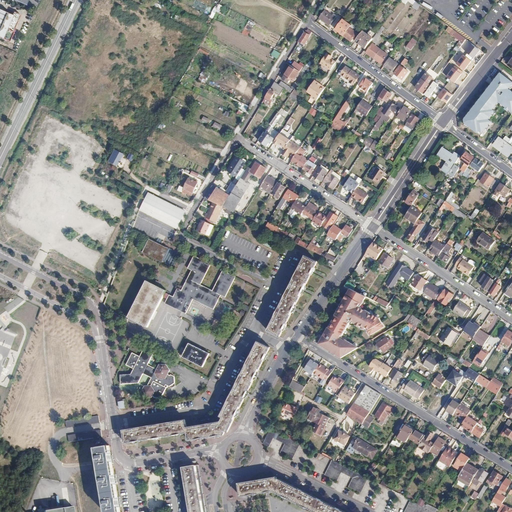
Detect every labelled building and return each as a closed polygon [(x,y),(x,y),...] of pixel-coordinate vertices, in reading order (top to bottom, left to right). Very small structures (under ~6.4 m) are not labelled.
[(412,6),(417,10),(420,5),(416,2),(412,6)] [(0,7),(0,34),(10,39),(23,12),(15,9),(13,13),(0,7)] [(335,18),(332,15),(325,10),(319,18),(330,25),(335,18)] [(350,20),(354,22),(354,21),(357,18),(358,16),(355,13),(350,20)] [(436,17),(434,19),(444,26),(446,24),(436,17)] [(350,28),(351,26),(343,20),(336,30),(344,36),(350,28)] [(384,28),(382,26),(379,30),(375,36),(373,39),(375,42),(382,32),(381,32),(384,28)] [(456,32),(449,26),(446,31),(453,36),(456,32)] [(353,39),(358,34),(350,28),(344,36),(352,42),(353,39)] [(305,30),(298,42),(299,42),(298,44),(303,47),(312,32),(309,30),(305,30)] [(360,35),(356,41),(366,49),(373,39),(363,31),(360,35)] [(456,32),(453,36),(460,41),(463,43),(466,39),(463,37),(456,32)] [(443,42),(437,38),(434,41),(441,46),(444,43),(443,42)] [(466,39),(463,43),(455,54),(448,63),(451,65),(462,49),(465,51),(471,43),(466,39)] [(407,47),(411,50),(416,44),(411,41),(407,47)] [(455,54),(463,43),(460,41),(452,51),(455,54)] [(366,53),(374,58),(380,49),(373,44),(366,53)] [(476,47),(457,70),(462,74),(481,51),(476,47)] [(388,55),(380,49),(374,58),(381,64),(388,55)] [(330,70),(336,62),(331,59),(332,58),(326,54),(320,63),(330,70)] [(398,64),(390,58),(384,66),(392,72),(398,64)] [(311,62),(308,61),(300,72),(303,74),(311,62)] [(296,69),(290,66),(282,79),(288,83),(290,80),(293,82),(300,72),(296,69)] [(346,79),(352,70),(346,66),(340,75),(346,79)] [(400,66),(394,74),(402,80),(408,72),(400,66)] [(445,69),(439,77),(447,83),(453,75),(445,69)] [(360,76),(352,70),(346,79),(350,81),(349,83),(353,85),(360,76)] [(511,85),(511,81),(500,72),(464,119),(465,123),(482,136),(493,122),(489,119),(495,112),(492,110),(498,102),(511,112),(511,91),(509,90),(511,85)] [(425,74),(422,79),(415,88),(424,94),(430,85),(434,80),(425,74)] [(361,91),(366,95),(373,83),(367,79),(364,83),(363,83),(360,87),(362,89),(361,91)] [(279,85),(284,88),(291,93),(292,92),(293,91),(291,90),(292,89),(281,81),(279,85)] [(316,101),(324,90),(318,86),(320,84),(314,81),(307,92),(312,95),(311,97),(316,101)] [(274,82),(265,97),(270,100),(275,92),(280,95),(284,88),(279,85),(274,82)] [(433,91),(430,88),(424,95),(428,98),(433,91)] [(392,94),(384,89),(378,98),(380,99),(382,101),(384,99),(387,102),(392,94)] [(357,95),(355,94),(349,103),(351,104),(357,95)] [(289,97),(285,103),(290,108),(295,102),(289,97)] [(362,100),(356,109),(366,116),(372,107),(362,100)] [(390,102),(388,106),(382,116),(380,118),(378,121),(376,125),(380,127),(385,119),(388,121),(390,117),(388,115),(392,109),(394,111),(397,107),(390,102)] [(382,116),(388,106),(384,104),(379,110),(380,111),(378,113),(380,114),(382,116)] [(401,109),(398,114),(396,116),(404,121),(407,118),(408,118),(410,115),(409,115),(411,111),(403,106),(401,109)] [(281,108),(278,113),(281,116),(284,117),(288,112),(281,108)] [(314,117),(318,111),(312,108),(309,113),(314,117)] [(343,129),(346,124),(342,121),(340,123),(338,121),(345,110),(342,108),(333,122),(333,123),(335,124),(338,126),(343,129)] [(278,113),(264,132),(265,132),(259,140),(268,146),(270,142),(271,143),(274,138),(269,134),(272,129),(281,116),(278,113)] [(407,122),(405,125),(412,130),(420,119),(413,115),(408,122),(407,122)] [(269,134),(274,138),(278,133),(272,129),(269,134)] [(359,138),(361,134),(353,129),(350,133),(359,138)] [(259,139),(263,134),(257,130),(254,135),(259,139)] [(280,134),(274,143),(277,145),(276,147),(280,149),(282,146),(285,148),(290,141),(280,134)] [(508,141),(501,151),(509,156),(511,151),(511,146),(511,143),(511,136),(509,140),(508,141)] [(363,143),(366,145),(369,147),(370,149),(375,142),(368,137),(363,143)] [(501,151),(508,141),(505,138),(503,141),(499,138),(493,145),(501,151)] [(282,154),(286,156),(287,154),(294,158),(300,148),(290,141),(285,148),(283,151),(282,154)] [(300,148),(294,158),(293,159),(292,161),(296,163),(296,164),(299,166),(301,167),(301,166),(306,159),(307,158),(303,155),(307,149),(302,145),(300,148)] [(448,174),(455,164),(460,156),(455,152),(453,154),(443,147),(437,155),(446,162),(441,170),(448,175),(448,174)] [(122,155),(114,151),(109,159),(117,164),(122,155)] [(374,155),(367,151),(362,158),(365,160),(366,159),(369,161),(374,155)] [(388,151),(384,157),(388,160),(392,154),(388,151)] [(468,168),(469,166),(468,166),(474,157),(466,152),(461,160),(465,163),(464,165),(465,166),(462,170),(465,172),(468,168)] [(130,153),(126,159),(131,162),(135,156),(130,153)] [(383,158),(379,155),(376,158),(383,163),(386,160),(383,158)] [(238,156),(228,171),(237,177),(246,162),(238,156)] [(476,159),(471,166),(479,172),(484,164),(476,159)] [(309,160),(308,161),(304,167),(303,169),(311,174),(313,170),(315,171),(317,168),(316,167),(316,165),(314,164),(309,161),(309,160)] [(247,182),(252,175),(253,173),(257,176),(261,178),(267,169),(257,162),(252,169),(248,167),(240,181),(232,193),(242,198),(251,184),(247,182)] [(459,167),(455,164),(448,174),(453,177),(459,167)] [(328,172),(319,166),(313,175),(322,181),(328,172)] [(384,173),(377,168),(369,178),(377,183),(384,173)] [(331,170),(323,182),(334,189),(341,179),(340,176),(331,170)] [(494,178),(486,173),(480,182),(484,184),(483,185),(485,186),(486,185),(488,187),(489,186),(492,188),(497,181),(494,179),(494,178)] [(275,181),(271,178),(268,176),(262,186),(265,188),(269,191),(272,193),(274,190),(278,183),(275,181)] [(198,183),(197,182),(194,181),(189,178),(181,194),(185,196),(186,193),(191,196),(198,183)] [(232,193),(240,181),(236,178),(233,183),(232,182),(230,187),(226,193),(230,196),(232,193)] [(357,188),(359,184),(350,178),(344,187),(353,194),(357,188)] [(286,188),(278,183),(274,190),(278,193),(275,197),(279,199),(286,188)] [(510,189),(501,183),(495,191),(496,191),(494,195),(498,197),(500,194),(505,197),(510,189)] [(213,185),(205,198),(209,200),(217,188),(213,185)] [(223,207),(230,196),(226,193),(217,188),(209,200),(214,202),(223,207)] [(368,195),(357,188),(353,194),(351,196),(362,203),(368,195)] [(289,189),(278,206),(281,208),(287,199),(294,204),(297,201),(300,196),(289,189)] [(412,206),(419,194),(413,190),(405,202),(409,205),(411,207),(412,206)] [(452,192),(445,201),(448,203),(449,200),(451,198),(452,198),(454,194),(452,192)] [(149,193),(141,210),(177,229),(186,212),(149,193)] [(233,212),(242,198),(232,193),(230,196),(223,207),(233,212)] [(445,201),(441,198),(436,205),(441,208),(445,201)] [(288,214),(292,216),(296,211),(299,213),(302,215),(303,213),(307,207),(297,201),(294,204),(288,214)] [(455,207),(448,203),(445,201),(441,208),(440,210),(442,211),(445,207),(453,212),(455,208),(455,207)] [(223,207),(214,202),(208,214),(206,213),(205,217),(215,222),(223,207)] [(303,213),(312,219),(319,209),(310,202),(307,207),(303,213)] [(407,213),(405,217),(415,224),(416,222),(418,219),(420,216),(422,213),(412,206),(411,207),(409,210),(407,213)] [(453,212),(452,213),(463,220),(464,218),(466,215),(455,208),(453,212)] [(479,211),(476,208),(471,216),(474,218),(479,211)] [(321,209),(319,209),(312,219),(314,220),(319,212),(321,209)] [(338,216),(331,211),(327,217),(326,219),(322,225),(328,228),(330,225),(332,226),(338,216)] [(321,227),(322,225),(326,219),(322,216),(323,215),(319,212),(314,220),(313,222),(321,227)] [(466,215),(464,218),(475,226),(477,223),(466,215)] [(424,223),(418,219),(416,222),(415,224),(414,226),(413,227),(414,227),(407,238),(412,241),(424,223)] [(211,224),(203,220),(197,231),(206,235),(211,224)] [(267,224),(265,228),(271,231),(276,233),(279,229),(267,224)] [(336,240),(337,239),(340,234),(343,230),(334,225),(328,235),(336,240)] [(353,229),(347,225),(342,233),(348,237),(353,229)] [(432,243),(439,233),(431,228),(424,239),(427,242),(428,240),(432,243)] [(279,229),(276,233),(282,236),(287,239),(290,233),(291,233),(289,232),(288,234),(279,229)] [(495,241),(483,232),(477,241),(489,250),(495,241)] [(445,247),(442,252),(439,257),(447,263),(450,258),(447,256),(448,254),(447,253),(451,247),(450,246),(453,242),(450,239),(445,247)] [(170,249),(151,240),(145,253),(163,262),(170,249)] [(442,252),(445,247),(436,240),(429,250),(439,256),(442,252)] [(455,249),(459,251),(462,246),(461,245),(464,241),(462,240),(459,244),(457,243),(454,247),(456,247),(455,249)] [(379,257),(384,249),(373,242),(365,255),(367,257),(371,252),(379,257)] [(507,244),(500,254),(503,255),(505,252),(506,252),(510,246),(508,245),(507,244)] [(328,253),(325,257),(334,262),(337,258),(328,253)] [(394,260),(385,253),(379,262),(388,268),(394,260)] [(168,299),(166,303),(172,306),(186,314),(194,299),(214,309),(221,295),(226,297),(236,277),(224,270),(213,291),(201,284),(211,264),(195,256),(188,268),(192,270),(182,291),(178,289),(174,297),(170,295),(166,293),(167,291),(147,281),(129,317),(148,327),(164,297),(168,299)] [(318,262),(306,256),(268,331),(280,337),(285,327),(294,309),(304,290),(313,271),(318,262)] [(468,263),(459,258),(455,265),(458,267),(457,268),(468,276),(474,267),(475,264),(475,263),(471,260),(469,261),(468,263)] [(404,266),(401,264),(391,278),(396,282),(401,274),(410,280),(414,273),(406,267),(404,266)] [(424,292),(430,283),(418,275),(416,279),(414,278),(409,286),(419,292),(418,294),(417,293),(416,295),(421,298),(424,292)] [(489,293),(498,280),(498,279),(495,278),(494,280),(489,277),(482,287),(487,290),(486,291),(489,293)] [(500,282),(498,280),(489,293),(494,296),(501,286),(498,285),(500,282)] [(348,288),(354,290),(355,287),(356,286),(348,282),(345,286),(348,288)] [(430,283),(424,292),(434,299),(440,289),(430,283)] [(437,298),(442,290),(440,289),(434,299),(435,300),(437,298)] [(445,291),(442,289),(442,290),(437,298),(439,299),(439,300),(446,305),(453,295),(445,290),(445,291)] [(406,310),(404,308),(397,303),(400,298),(395,295),(389,303),(387,307),(391,310),(389,314),(395,318),(396,317),(400,320),(402,317),(405,320),(409,315),(410,313),(408,311),(409,310),(407,308),(406,310)] [(389,303),(376,296),(376,297),(373,300),(387,307),(389,303)] [(438,303),(435,300),(427,312),(430,314),(431,315),(438,303)] [(466,320),(473,310),(460,301),(453,311),(466,320)] [(430,314),(427,312),(421,321),(417,328),(419,329),(421,330),(423,327),(422,326),(430,314)] [(412,316),(409,315),(405,320),(411,323),(417,328),(421,321),(413,315),(412,316)] [(419,329),(417,328),(411,323),(409,325),(416,329),(412,335),(414,336),(419,329)] [(454,345),(461,335),(448,327),(440,340),(450,346),(452,343),(454,345)] [(414,336),(417,338),(420,334),(428,340),(430,336),(421,330),(419,329),(414,336)] [(473,339),(484,346),(490,336),(480,329),(474,339),(473,339)] [(511,332),(509,330),(502,341),(510,346),(511,343),(511,332)] [(473,339),(474,339),(466,333),(461,340),(469,345),(473,339)] [(400,334),(396,337),(400,343),(404,341),(400,334)] [(389,341),(387,338),(378,344),(377,346),(379,351),(382,349),(384,352),(393,346),(392,345),(394,344),(392,340),(389,341)] [(187,427),(186,420),(124,430),(126,443),(188,433),(189,441),(224,435),(226,431),(228,432),(234,421),(238,412),(246,395),(256,375),(266,357),(270,347),(259,341),(221,417),(223,418),(221,422),(187,427)] [(210,354),(189,343),(187,348),(183,357),(203,367),(210,354)] [(155,351),(146,346),(140,356),(133,353),(127,365),(134,369),(131,374),(121,375),(121,384),(139,383),(144,374),(152,378),(148,386),(145,386),(142,392),(146,398),(152,397),(153,396),(155,396),(155,398),(162,397),(167,387),(166,387),(167,385),(170,387),(175,383),(175,376),(171,374),(170,376),(168,374),(170,370),(167,365),(160,365),(157,369),(155,368),(148,365),(155,351)] [(482,349),(474,361),(481,366),(489,354),(482,349)] [(449,354),(458,360),(459,361),(460,360),(449,353),(449,354)] [(430,356),(427,354),(422,361),(425,362),(424,365),(433,371),(440,361),(430,355),(430,356)] [(449,358),(448,359),(452,361),(452,362),(456,364),(458,360),(449,354),(447,357),(449,358)] [(391,371),(393,368),(384,362),(384,363),(382,362),(382,361),(376,358),(371,366),(373,367),(372,368),(376,371),(377,369),(383,373),(383,372),(388,376),(391,371)] [(393,368),(391,371),(393,372),(390,376),(398,382),(403,374),(397,370),(403,360),(400,358),(393,368)] [(313,375),(314,373),(319,365),(311,360),(305,370),(313,375)] [(329,370),(320,364),(319,365),(314,373),(324,378),(327,380),(332,373),(329,371),(329,370)] [(465,368),(464,368),(457,364),(455,368),(462,372),(465,368)] [(439,374),(434,381),(437,384),(436,385),(441,388),(446,380),(442,377),(443,376),(439,374)] [(466,377),(475,383),(476,381),(477,380),(477,378),(471,374),(470,376),(467,375),(466,377)] [(486,387),(491,381),(480,374),(477,378),(477,380),(476,381),(486,387)] [(340,381),(338,379),(334,376),(328,386),(334,389),(333,391),(337,393),(345,381),(341,379),(340,381)] [(449,382),(446,380),(441,388),(450,395),(456,387),(455,387),(458,383),(451,378),(449,382)] [(491,381),(501,388),(503,384),(493,378),(491,381)] [(302,393),(305,386),(292,380),(289,388),(302,393)] [(407,380),(402,387),(405,389),(415,396),(415,395),(420,398),(425,390),(411,380),(409,382),(407,380)] [(499,392),(501,388),(491,381),(486,387),(492,391),(493,388),(499,392)] [(366,385),(348,415),(360,423),(363,425),(363,424),(368,415),(381,395),(366,385)] [(349,389),(345,387),(339,397),(350,404),(356,394),(352,391),(351,392),(349,390),(349,389)] [(392,408),(383,403),(375,416),(379,419),(377,422),(382,425),(388,415),(389,416),(393,410),(391,409),(392,408)] [(299,408),(292,405),(291,406),(286,404),(282,413),(294,418),(299,408)] [(468,408),(461,404),(455,413),(458,415),(461,417),(462,416),(466,419),(468,416),(471,411),(468,408)] [(457,408),(454,406),(448,415),(451,417),(457,408)] [(321,435),(325,426),(329,418),(319,413),(321,410),(318,409),(314,407),(308,419),(317,423),(313,431),(321,435)] [(374,419),(368,415),(363,424),(368,428),(374,419)] [(99,416),(66,421),(67,428),(100,423),(99,416)] [(465,420),(462,425),(464,427),(470,418),(468,416),(466,419),(465,420)] [(478,423),(472,432),(480,437),(485,430),(480,427),(482,425),(480,424),(484,417),(483,416),(478,423)] [(470,418),(464,427),(472,432),(478,423),(470,418)] [(403,424),(400,430),(402,431),(398,437),(406,443),(409,438),(414,430),(403,424)] [(506,427),(501,434),(504,436),(506,433),(511,437),(511,430),(508,428),(506,427)] [(270,429),(263,444),(269,447),(273,438),(285,444),(281,453),(292,458),(300,444),(270,429)] [(414,430),(409,438),(419,445),(424,438),(425,436),(414,429),(414,430)] [(102,430),(68,435),(69,442),(102,437),(102,430)] [(346,434),(343,432),(339,430),(334,439),(335,441),(337,442),(339,441),(346,445),(350,436),(346,434)] [(419,445),(418,447),(428,453),(429,453),(430,451),(434,444),(429,441),(434,434),(430,431),(425,438),(424,438),(419,445)] [(353,447),(356,449),(372,459),(378,450),(359,438),(358,439),(355,437),(347,450),(350,452),(353,447)] [(441,450),(444,446),(447,442),(439,437),(434,444),(430,451),(438,456),(441,450)] [(120,511),(110,446),(97,448),(100,467),(107,511),(120,511)] [(449,466),(457,453),(447,447),(440,460),(449,466)] [(458,454),(457,453),(449,466),(450,467),(458,454)] [(462,471),(467,463),(470,458),(461,453),(454,466),(462,471)] [(368,478),(339,463),(332,460),(325,475),(337,481),(341,472),(353,478),(349,487),(361,493),(368,478)] [(479,470),(467,463),(462,471),(460,475),(471,482),(479,470)] [(204,511),(197,465),(183,467),(190,511),(204,511)] [(477,486),(479,482),(480,481),(483,482),(489,473),(481,469),(473,483),(477,486)] [(501,487),(506,479),(503,477),(503,476),(494,471),(489,480),(493,482),(501,487)] [(470,484),(471,482),(460,475),(459,477),(470,484)] [(277,477),(239,483),(241,496),(274,491),(315,511),(344,511),(279,479),(279,480),(277,479),(277,477)] [(499,491),(498,493),(500,494),(502,490),(506,492),(511,482),(511,481),(506,478),(506,479),(501,487),(499,491)] [(63,484),(40,479),(26,509),(26,511),(77,511),(76,504),(73,486),(63,484)] [(488,486),(485,485),(479,493),(478,496),(481,498),(488,486)] [(478,496),(479,493),(475,491),(471,497),(476,499),(478,496)] [(433,511),(425,508),(414,502),(410,501),(404,511),(433,511)] [(430,501),(425,508),(433,511),(437,511),(439,509),(429,505),(431,502),(430,501)]
